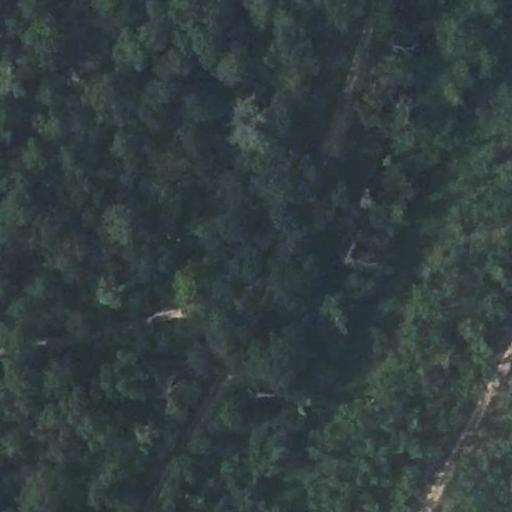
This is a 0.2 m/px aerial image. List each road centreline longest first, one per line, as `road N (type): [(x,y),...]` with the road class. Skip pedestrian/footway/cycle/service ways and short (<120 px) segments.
road 1 (track): [(381,0),(340,114),(260,287)]
road 2 (track): [(260,287),(148,511)]
road 3 (track): [(421,511),(511,344)]
